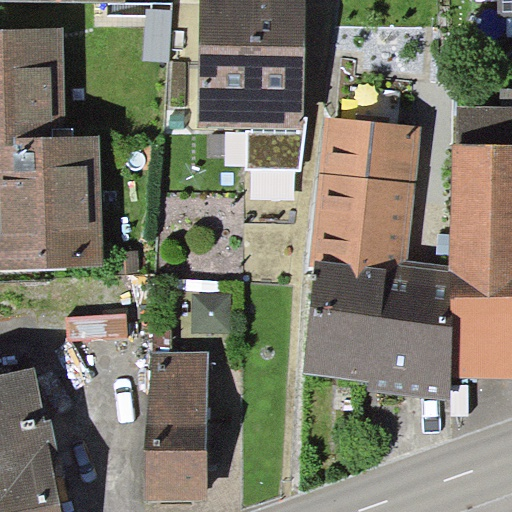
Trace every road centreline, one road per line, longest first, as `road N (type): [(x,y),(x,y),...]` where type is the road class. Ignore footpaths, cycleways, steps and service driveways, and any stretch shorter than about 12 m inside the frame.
road 1 (unknown): [(125,511),(137,348),(105,334),(0,337)]
road 2 (tertiary): [(366,511),(511,460)]
